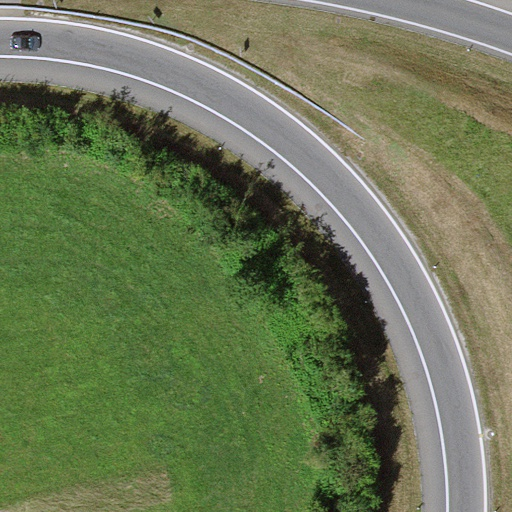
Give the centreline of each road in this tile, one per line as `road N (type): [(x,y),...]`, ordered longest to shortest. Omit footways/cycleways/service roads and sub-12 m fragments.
road 1 (motorway): [(0,36),(66,40),(170,66),(260,115),(342,185),(407,273),(449,379),(466,511)]
road 2 (motorway): [(511,42),(371,0)]
